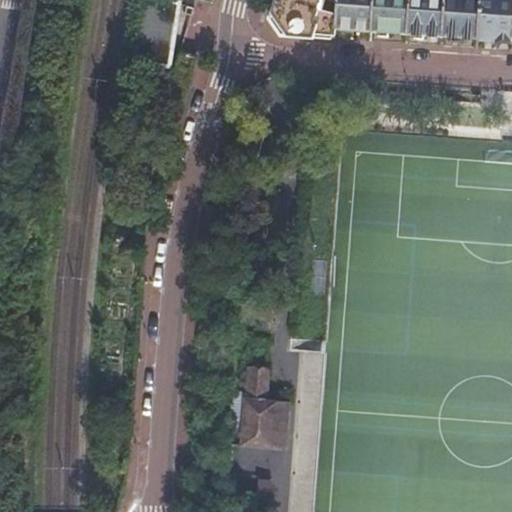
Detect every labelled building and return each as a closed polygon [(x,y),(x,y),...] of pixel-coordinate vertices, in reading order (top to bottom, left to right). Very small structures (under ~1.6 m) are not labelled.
[(147,0),(143,0),(134,62),(169,67),(178,4),(147,0)] [(318,7),(320,0),(273,0),(269,16),(281,34),(333,38),(334,26),(335,12),(318,7)] [(336,0),(335,12),(334,26),(369,28),(371,0),(336,0)] [(371,0),(369,28),(406,31),(407,0),(371,0)] [(407,0),(406,31),(441,34),(443,0),(407,0)] [(479,0),(443,0),(441,34),(476,36),(479,0)] [(511,0),(479,0),(476,36),(511,38),(511,0)] [(195,58),(180,54),(160,126),(174,129),(195,58)] [(230,158),(255,164),(265,125),(241,118),(230,158)] [(303,351),(291,511),(313,511),(326,353),(303,351)] [(241,445),(269,448),(274,404),(264,403),(268,371),(250,369),(248,393),(232,392),(228,428),(243,429),(241,445)] [(274,404),(269,448),(282,450),(288,406),(274,404)] [(267,509),(271,479),(253,477),(249,507),(267,509)] [(219,487),(218,494),(238,496),(239,488),(219,487)] [(238,496),(218,494),(217,503),(238,505),(238,496)]
